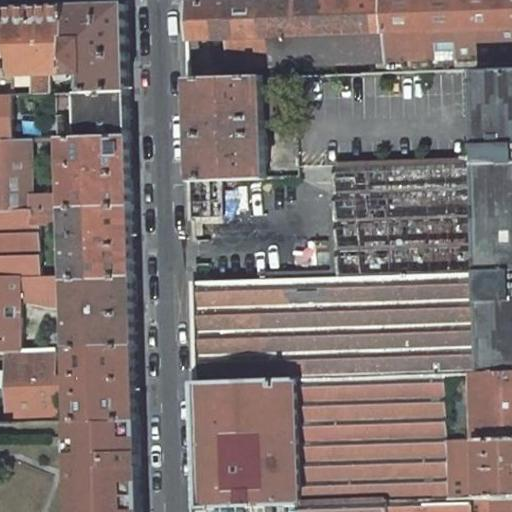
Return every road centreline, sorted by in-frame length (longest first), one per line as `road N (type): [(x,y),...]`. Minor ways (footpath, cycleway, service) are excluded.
road 1 (residential): [(173,511),(158,0)]
road 2 (unknown): [(190,240),(263,234),(283,221),(328,133),(460,117)]
